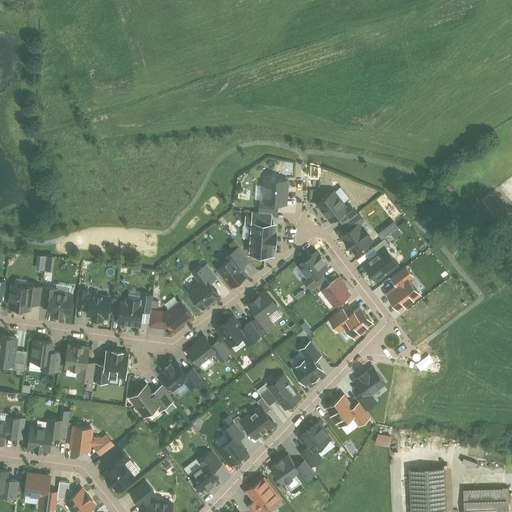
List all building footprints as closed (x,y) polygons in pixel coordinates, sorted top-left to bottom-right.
[(264,176),(263,199),(278,200),(285,200),(286,177),(264,176)] [(332,187),(316,199),(330,218),(337,213),(346,206),(332,187)] [(277,211),(278,200),(263,199),(258,199),(258,211),(271,211),(277,211)] [(346,206),(337,213),(343,222),(358,211),(352,202),(346,206)] [(251,222),(249,252),(273,253),(275,222),(270,221),(271,211),(258,211),(251,210),(251,214),(246,213),(245,221),(251,222)] [(358,211),(343,222),(349,230),(358,223),(364,219),(358,211)] [(393,220),(377,232),(382,238),(390,231),(395,237),(402,232),(393,220)] [(349,230),(341,235),(355,254),(372,242),(358,223),(349,230)] [(373,245),(377,250),(384,245),(387,242),(383,237),(373,245)] [(226,253),(229,257),(233,254),(241,264),(248,258),(238,245),(226,253)] [(377,250),(362,261),(375,279),(397,263),(384,245),(377,250)] [(322,272),(329,267),(316,250),(298,264),(306,275),(311,281),(322,272)] [(39,253),(38,269),(53,270),(54,254),(39,253)] [(229,257),(218,266),(231,283),(246,272),(241,264),(233,254),(229,257)] [(193,270),(200,279),(205,275),(208,280),(215,275),(204,261),(193,270)] [(405,267),(392,276),(398,284),(410,274),(405,267)] [(327,278),(322,272),(311,281),(306,275),(302,278),(312,290),(312,289),(326,279),(327,278)] [(200,279),(187,287),(202,307),(219,294),(208,280),(205,275),(200,279)] [(329,283),(321,289),(321,290),(334,307),(352,293),(338,276),(329,283)] [(329,283),(326,279),(312,289),(316,294),(321,290),(321,289),(329,283)] [(407,279),(388,293),(399,307),(418,293),(407,279)] [(26,286),(12,284),(9,305),(30,308),(31,301),(33,287),(32,287),(32,285),(26,284),(26,286)] [(43,286),(32,285),(32,287),(33,287),(31,301),(40,303),(43,286)] [(56,288),(43,286),(40,303),(49,304),(51,291),(55,292),(56,288)] [(266,287),(247,300),(257,314),(260,317),(266,312),(278,303),(266,287)] [(88,289),(80,288),(79,289),(77,305),(77,306),(86,307),(86,306),(87,293),(88,289)] [(55,292),(51,291),(49,304),(48,311),(54,312),(54,313),(63,314),(64,313),(69,314),(72,294),(55,292)] [(153,294),(141,293),(141,292),(140,292),(140,293),(139,299),(143,299),(142,310),(151,311),(151,308),(153,294)] [(110,296),(87,293),(86,306),(89,306),(88,314),(93,314),(92,317),(102,319),(103,316),(107,316),(110,296)] [(139,299),(129,298),(129,297),(128,297),(128,298),(127,302),(126,302),(121,302),(119,321),(140,324),(140,323),(142,310),(143,299),(139,299)] [(168,310),(165,313),(172,322),(175,326),(191,314),(181,301),(168,310)] [(373,322),(360,304),(347,313),(339,319),(345,327),(355,339),(365,332),(364,330),(373,322)] [(165,313),(168,310),(151,308),(151,311),(149,324),(167,326),(172,322),(165,313)] [(339,319),(347,313),(343,308),(328,319),(338,332),(345,327),(339,319)] [(260,317),(257,314),(250,320),(260,333),(275,323),(266,312),(260,317)] [(233,316),(218,327),(230,342),(240,334),(245,331),(241,326),(233,316)] [(250,320),(241,326),(245,331),(240,334),(247,343),(260,333),(250,320)] [(0,333),(0,363),(12,365),(13,361),(14,349),(15,336),(0,333)] [(206,335),(189,348),(199,362),(214,351),(217,349),(211,342),(206,335)] [(216,338),(211,342),(217,349),(214,351),(220,359),(228,353),(216,338)] [(311,352),(316,359),(322,354),(311,339),(299,348),(305,357),(311,352)] [(53,342),(35,340),(32,360),(43,362),(50,363),(51,351),(53,342)] [(88,347),(69,344),(66,366),(80,368),(86,369),(87,362),(88,347)] [(26,350),(14,349),(13,361),(24,362),(26,350)] [(130,352),(106,349),(104,363),(102,375),(109,376),(126,378),(130,352)] [(62,353),(51,351),(50,363),(43,362),(43,368),(60,370),(62,353)] [(305,357),(292,366),(306,385),(325,371),(316,359),(311,352),(305,357)] [(171,363),(165,368),(166,369),(161,373),(173,388),(185,379),(189,376),(186,372),(177,361),(172,365),(171,363)] [(87,362),(86,369),(80,368),(79,379),(93,381),(94,380),(96,363),(87,362)] [(96,362),(96,363),(94,380),(108,382),(109,376),(102,375),(104,363),(96,362)] [(374,365),(354,380),(362,390),(367,397),(371,394),(387,382),(374,365)] [(203,379),(193,366),(186,372),(189,376),(185,379),(191,388),(203,379)] [(269,384),(267,385),(277,399),(285,408),(302,395),(285,372),(269,384)] [(269,405),(277,399),(267,385),(269,384),(267,381),(257,389),(262,397),(269,405)] [(147,385),(131,397),(144,414),(160,403),(152,393),(147,385)] [(163,385),(152,393),(160,403),(163,407),(174,399),(163,385)] [(367,397),(362,390),(355,396),(359,401),(366,409),(376,401),(371,394),(367,397)] [(344,393),(325,408),(338,427),(352,416),(358,412),(353,405),(344,393)] [(269,405),(262,397),(257,401),(260,404),(261,403),(267,412),(271,408),(269,405)] [(359,401),(353,405),(358,412),(352,416),(359,425),(371,416),(366,409),(359,401)] [(260,404),(241,418),(247,427),(256,438),(275,423),(267,412),(261,403),(260,404)] [(234,420),(242,431),(247,427),(241,418),(238,414),(233,419),(234,420)] [(6,434),(6,435),(17,436),(19,418),(9,416),(8,422),(6,434)] [(63,419),(51,418),(49,428),(52,429),(51,435),(61,436),(61,435),(67,436),(69,421),(63,420),(63,419)] [(222,429),(230,439),(236,435),(239,439),(245,435),(242,431),(234,420),(222,429)] [(321,420),(305,431),(313,443),(317,449),(319,447),(333,437),(321,420)] [(94,444),(103,438),(91,436),(92,428),(74,425),(71,447),(89,449),(90,444),(94,444)] [(49,428),(32,426),(31,433),(29,434),(28,440),(30,442),(29,446),(36,447),(36,448),(42,449),(42,448),(49,449),(51,435),(52,429),(49,428)] [(375,443),(388,445),(390,435),(377,432),(375,443)] [(103,438),(94,444),(101,453),(113,443),(107,435),(103,438)] [(230,439),(218,448),(230,465),(248,451),(239,439),(236,435),(230,439)] [(120,448),(116,443),(102,454),(106,459),(105,460),(111,467),(120,459),(122,462),(128,457),(120,448)] [(317,449),(313,443),(306,448),(316,461),(324,455),(319,447),(317,449)] [(207,460),(214,469),(222,463),(211,449),(198,459),(202,464),(207,460)] [(300,470),(288,453),(282,457),(282,456),(275,461),(276,462),(270,466),(283,483),(287,480),(287,481),(293,476),(300,470)] [(122,462),(120,459),(111,467),(104,472),(108,478),(112,484),(113,483),(117,489),(133,476),(122,462)] [(202,464),(189,474),(201,490),(219,477),(214,469),(207,460),(202,464)] [(445,511),(444,467),(410,469),(412,511),(445,511)] [(50,476),(28,473),(26,492),(41,494),(40,505),(46,506),(48,490),(50,476)] [(279,498),(263,477),(247,489),(263,510),(279,498)] [(19,480),(6,479),(5,490),(4,490),(3,495),(17,497),(19,480)] [(148,498),(153,499),(151,496),(157,491),(148,479),(132,492),(141,503),(144,501),(147,505),(148,498)] [(66,499),(74,493),(69,486),(69,481),(59,480),(58,491),(57,496),(65,497),(66,499)] [(65,500),(74,511),(87,511),(97,504),(82,486),(74,493),(66,499),(65,500)] [(508,511),(508,487),(463,488),(463,511),(508,511)] [(58,491),(48,490),(46,506),(49,507),(56,508),(57,496),(58,491)] [(147,505),(146,511),(172,511),(174,500),(153,499),(148,498),(147,505)]
